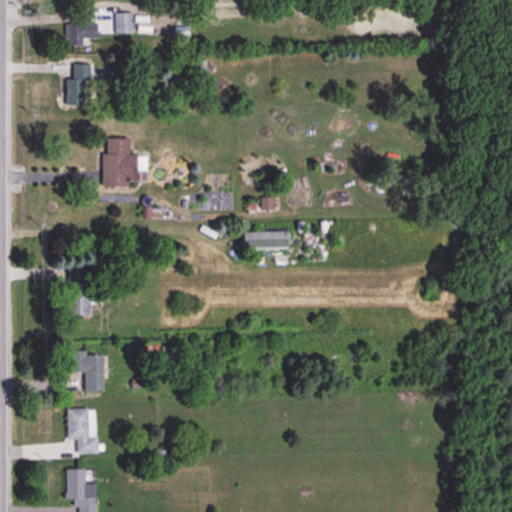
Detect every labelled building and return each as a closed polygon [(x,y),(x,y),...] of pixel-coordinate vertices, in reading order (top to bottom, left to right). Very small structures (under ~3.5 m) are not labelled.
[(132,13),(113,13),(113,34),(132,34),(132,13)] [(66,45),(96,45),(96,24),(66,24),(66,45)] [(64,106),(86,106),(86,64),(71,64),(71,79),(64,79),(64,106)] [(127,139),(102,138),(101,186),(135,186),(135,171),(145,171),(146,155),(127,155),(127,139)] [(287,250),(287,231),(241,231),(241,250),(287,250)] [(66,263),(66,317),(89,317),(89,290),(88,290),(88,264),(66,263)] [(83,391),(101,391),(101,353),(67,353),(67,360),(61,360),(61,372),(83,372),(83,391)] [(65,409),(66,440),(76,440),(76,454),(95,454),(95,409),(65,409)] [(94,511),(94,485),(83,485),(83,469),(65,469),(65,499),(76,499),(75,511),(94,511)]
